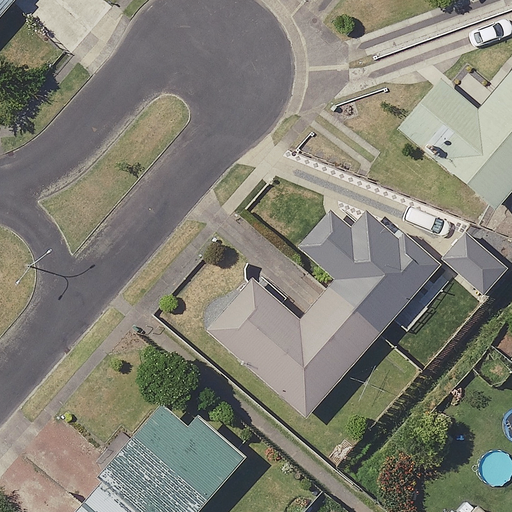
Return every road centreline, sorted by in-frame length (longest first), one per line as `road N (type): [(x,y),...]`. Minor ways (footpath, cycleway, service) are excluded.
road 1 (residential): [(0,180),(46,170),(183,21),(222,19),(257,45),(257,104),(71,310)]
road 2 (residential): [(0,199),(43,237),(71,310)]
